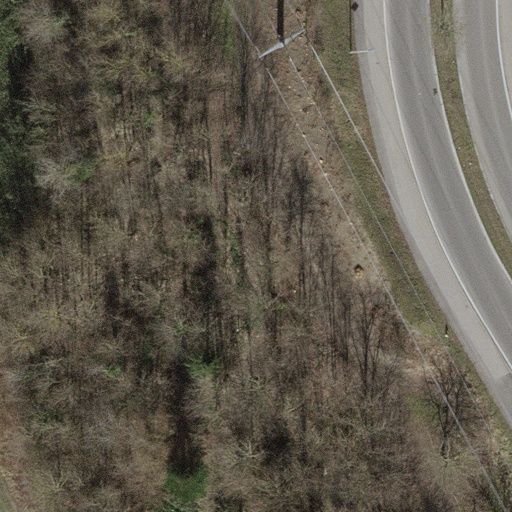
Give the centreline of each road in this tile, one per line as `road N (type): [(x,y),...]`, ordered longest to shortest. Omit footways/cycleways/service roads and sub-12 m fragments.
road 1 (primary): [(446,0),(459,111),(511,254)]
road 2 (trunk): [(172,499),(0,363)]
road 3 (trunk): [(172,499),(0,410)]
